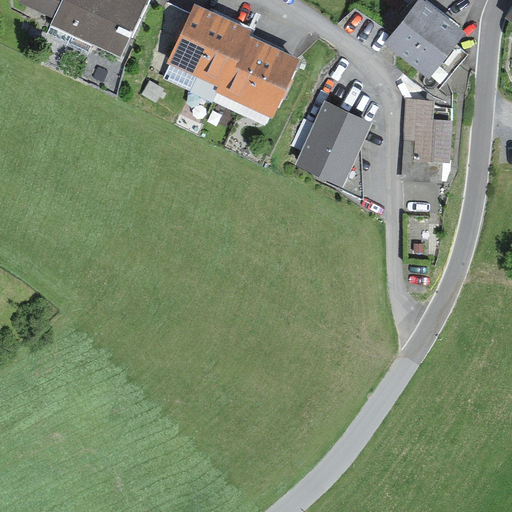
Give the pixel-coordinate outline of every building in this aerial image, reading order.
[(22,0),(21,3),(53,19),(61,0),(22,0)] [(142,0),(65,0),(54,26),(118,55),(142,0)] [(403,14),(382,41),(424,74),(456,33),(414,0),(403,14)] [(414,0),(384,0),(403,14),(414,0)] [(216,15),(188,4),(166,59),(193,70),(216,15)] [(242,26),(216,15),(193,70),(220,81),(239,34),(242,26)] [(265,44),(239,34),(220,81),(216,91),(241,102),(265,44)] [(292,55),(265,44),(241,102),(269,113),(292,55)] [(365,121),(320,102),(294,163),(340,182),(365,121)] [(404,103),(402,180),(441,180),(442,121),(429,121),(429,103),(404,103)]
